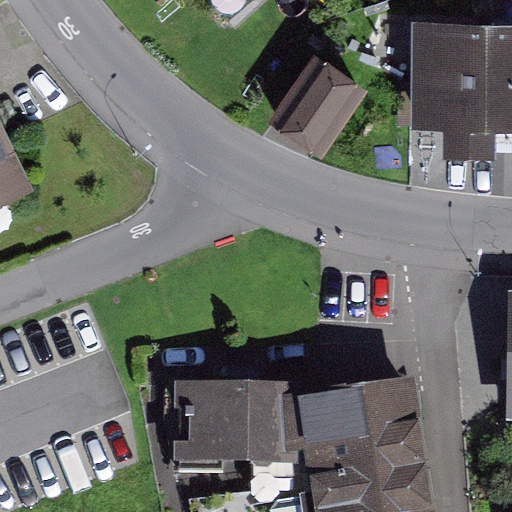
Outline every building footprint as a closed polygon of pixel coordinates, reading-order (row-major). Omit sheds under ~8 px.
[(511,31),(422,32),(422,122),(511,122),(511,31)] [(316,67),(283,121),(322,145),(355,91),(316,67)] [(0,223),(66,197),(15,74),(0,80),(0,223)] [(298,399),(176,402),(177,463),(299,461),(298,399)] [(427,511),(409,399),(309,415),(319,480),(300,483),(304,511),(427,511)]
